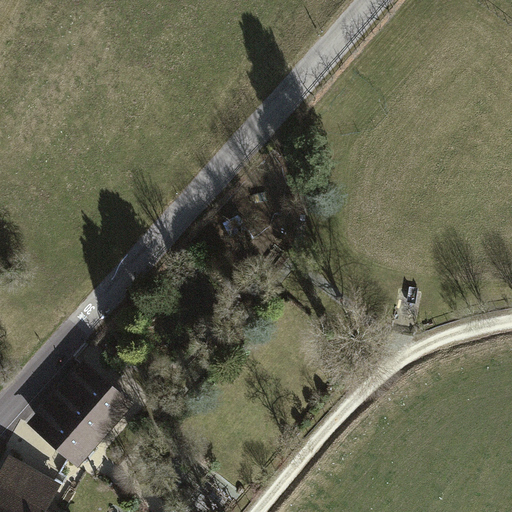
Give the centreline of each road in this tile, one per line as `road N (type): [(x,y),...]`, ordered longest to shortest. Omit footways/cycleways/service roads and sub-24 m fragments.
road 1 (tertiary): [(370,0),(0,419)]
road 2 (track): [(268,495),(366,390),(416,351),(511,320)]
